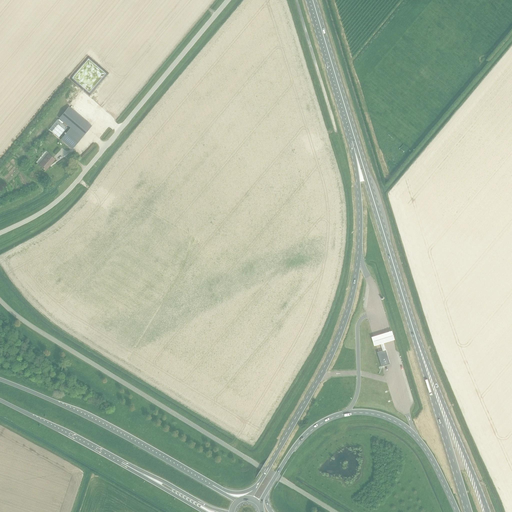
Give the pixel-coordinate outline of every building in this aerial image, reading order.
[(72,78),(89,93),(105,73),(88,59),(72,78)] [(59,118),(70,128),(60,140),(72,149),(91,126),(69,107),(59,118)] [(57,119),(48,130),(58,138),(67,127),(57,119)] [(40,160),(49,149),(47,147),(37,158),(40,160)] [(39,166),(45,171),(55,160),(48,154),(39,166)] [(395,340),(392,331),(371,338),(374,347),(381,345),(383,351),(386,351),(385,350),(386,349),(384,344),(395,340)] [(377,352),(381,366),(390,364),(386,349),(385,350),(386,351),(378,353),(377,352)]
